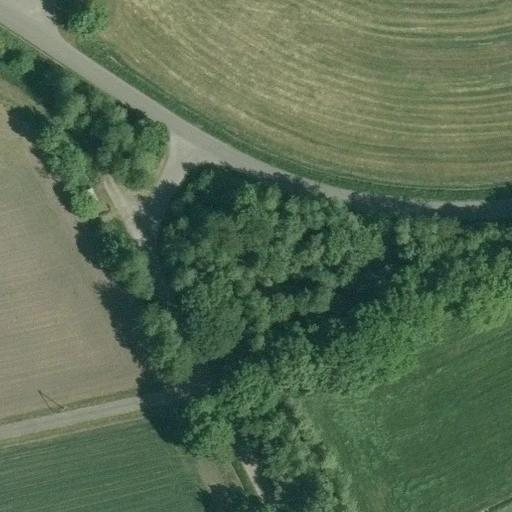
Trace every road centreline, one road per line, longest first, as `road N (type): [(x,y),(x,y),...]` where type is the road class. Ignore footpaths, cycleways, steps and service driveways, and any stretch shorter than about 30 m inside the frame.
road 1 (unclassified): [(272,511),(165,300),(149,233),(159,185),(192,136)]
road 2 (unclassified): [(511,207),(391,208),(192,136)]
road 3 (unclassified): [(192,136),(0,11)]
